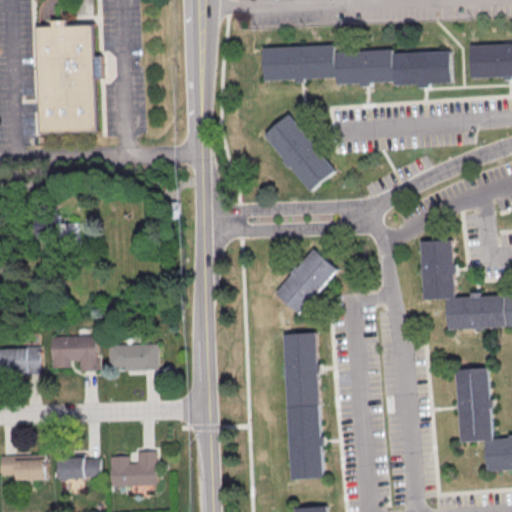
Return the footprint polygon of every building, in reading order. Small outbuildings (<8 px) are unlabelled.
[(97,130),(40,132),(36,28),(51,27),(51,21),(68,21),(68,26),(93,25),(94,57),(103,57),(104,79),(95,79),(97,130)] [(471,46),(511,44),(511,76),(472,78),(471,46)] [(263,50),(333,47),(333,53),(392,50),(392,55),(450,52),(452,83),(429,84),(429,88),(417,89),(416,85),(394,86),(393,82),(370,83),(370,86),(360,87),(360,84),(336,85),(336,78),(264,81),(263,50)] [(263,136),(289,115),(334,171),(308,192),(263,136)] [(60,217),(38,217),(38,241),(61,240),(60,217)] [(511,295),(455,298),(452,240),(420,242),(423,301),(446,300),(448,331),(511,327),(511,295)] [(313,249),(338,270),(299,315),(275,294),(313,249)] [(282,335),(315,333),(324,478),(291,480),(282,335)] [(51,337),(52,360),(91,359),(91,335),(51,337)] [(107,346),(108,371),(157,369),(156,344),(107,346)] [(0,348),(0,372),(38,371),(37,348),(0,348)] [(455,370),(488,367),(494,439),(511,437),(511,471),(486,473),(484,443),(460,445),(455,370)] [(1,455),(1,474),(16,473),(16,478),(45,477),(44,453),(1,455)] [(58,454),(58,478),(98,477),(97,453),(58,454)] [(111,460),(112,484),(151,483),(150,459),(111,460)]
